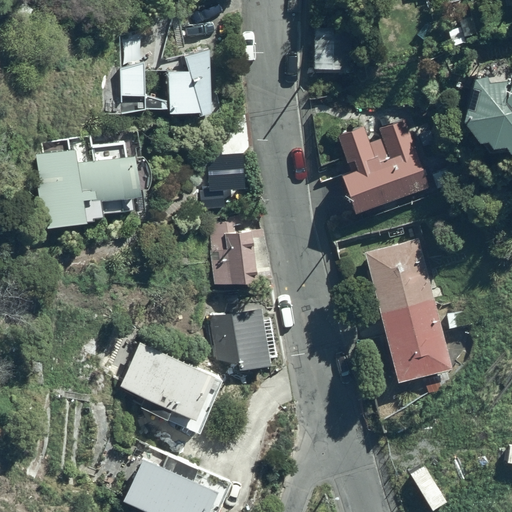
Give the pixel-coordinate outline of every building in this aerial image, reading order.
[(208,101),(207,33),(182,44),(185,59),(166,59),(166,102),(197,102),(199,105),(208,101)] [(143,81),(142,48),(118,57),(120,86),(143,81)] [(511,74),(510,77),(488,78),(488,72),(474,72),(463,108),(489,147),(511,145),(511,74)] [(340,171),(353,209),(426,184),(403,118),(378,126),(381,136),(367,141),(362,124),(335,133),(347,168),(340,171)] [(73,148),(36,154),(40,180),(36,181),(39,202),(43,201),(46,224),(91,217),(91,214),(101,213),(99,197),(139,191),(133,152),(75,161),(73,148)] [(222,218),(223,227),(207,229),(213,282),(269,275),(263,224),(253,226),(252,215),(222,218)] [(417,236),(363,250),(396,379),(451,365),(417,236)] [(261,307),(208,315),(216,359),(236,356),(237,364),(269,359),(261,307)] [(210,358),(137,338),(119,385),(141,391),(138,404),(163,411),(161,417),(203,428),(219,370),(208,367),(210,358)] [(203,511),(215,485),(141,453),(121,498),(154,511),(203,511)]
